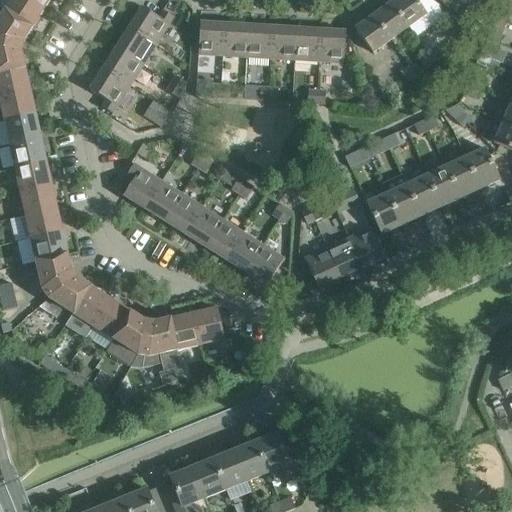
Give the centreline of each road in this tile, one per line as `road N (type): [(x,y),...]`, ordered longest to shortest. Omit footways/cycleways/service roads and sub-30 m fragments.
road 1 (residential): [(511,212),(418,252),(396,279),(329,312),(254,313),(209,287),(171,284),(108,242),(73,103),(70,54),(105,0)]
road 2 (residential): [(511,450),(487,400),(511,337)]
